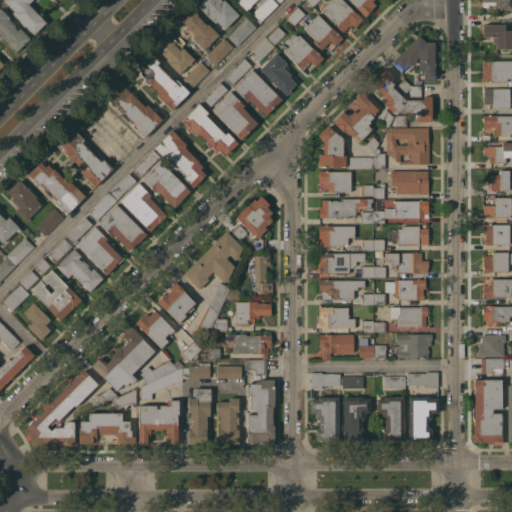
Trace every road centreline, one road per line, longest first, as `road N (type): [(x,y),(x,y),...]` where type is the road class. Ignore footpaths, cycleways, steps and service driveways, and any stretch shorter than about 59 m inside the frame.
road 1 (residential): [(442,0),(425,2),(0,412)]
road 2 (residential): [(451,0),(456,511)]
road 3 (tertiary): [(511,459),(12,465)]
road 4 (tertiary): [(12,497),(511,496)]
road 5 (residential): [(291,131),(292,511)]
road 6 (primary): [(0,150),(151,0)]
road 7 (primary): [(114,0),(0,114)]
